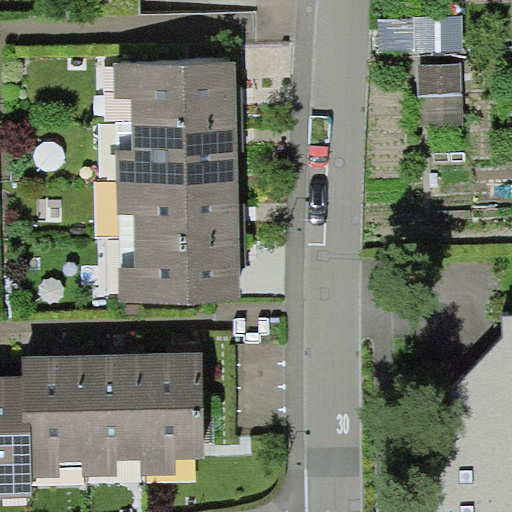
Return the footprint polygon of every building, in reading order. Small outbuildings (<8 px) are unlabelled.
[(132,64),(133,122),(227,120),(226,62),(132,64)] [(133,122),(134,181),(228,179),(227,120),(133,122)] [(134,181),(135,239),(229,237),(228,179),(134,181)] [(135,239),(137,297),(230,295),(229,237),(135,239)] [(431,465),(431,511),(511,511),(511,308),(497,308),(497,332),(446,385),(447,449),(431,465)] [(139,451),(198,449),(196,355),(138,357),(139,451)] [(81,452),(139,451),(138,357),(79,358),(81,452)] [(23,453),(81,452),(79,358),(21,359),(21,379),(23,453)] [(0,473),(23,474),(23,453),(21,379),(0,379),(0,473)]
